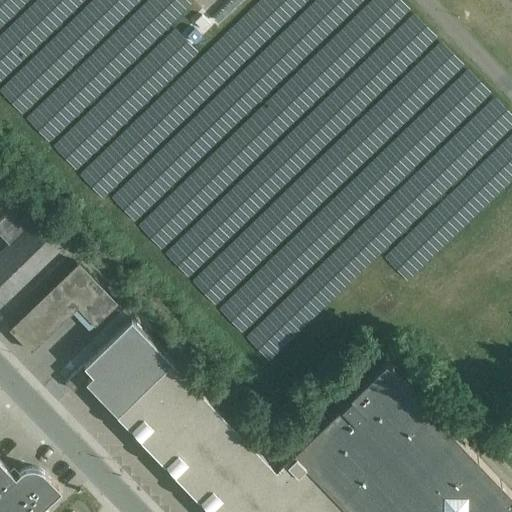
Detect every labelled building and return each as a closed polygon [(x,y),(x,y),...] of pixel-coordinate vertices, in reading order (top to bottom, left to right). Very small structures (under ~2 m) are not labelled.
[(37,217),(36,218),(19,201),(0,219),(0,227),(12,240),(0,252),(0,294),(5,300),(62,244),(37,217)] [(95,321),(117,301),(79,261),(11,327),(32,349),(79,304),(95,321)] [(355,511),(296,450),(295,450),(278,467),(171,357),(131,317),(83,363),(83,364),(91,372),(84,378),(115,411),(213,511),(355,511)] [(296,450),(355,511),(511,511),(511,488),(387,360),(296,450)] [(73,389),(84,378),(91,372),(83,364),(65,381),(73,389)] [(36,511),(61,489),(43,471),(41,469),(40,469),(39,468),(36,467),(35,467),(32,466),(29,466),(27,467),(24,468),(22,469),(19,471),(18,471),(15,475),(0,459),(0,511),(36,511)]
